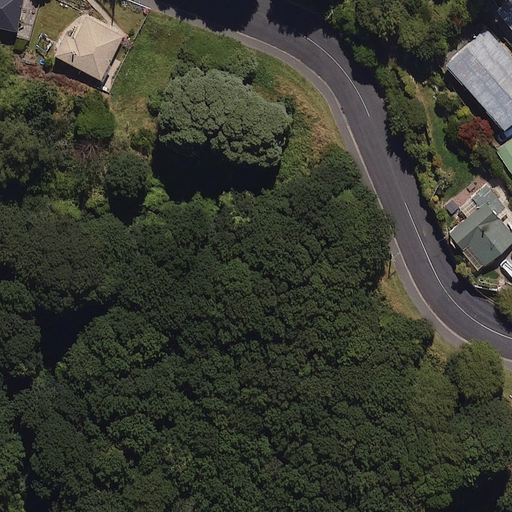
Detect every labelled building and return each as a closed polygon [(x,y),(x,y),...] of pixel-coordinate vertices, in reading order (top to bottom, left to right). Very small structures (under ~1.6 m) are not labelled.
[(22,0),(0,0),(0,27),(14,31),(22,0)] [(511,0),(498,0),(488,8),(511,36),(511,35),(511,0)] [(124,34),(85,12),(72,36),(66,33),(55,54),(100,79),(124,34)] [(511,119),(511,57),(485,27),(445,62),(503,128),(511,119)] [(511,139),(499,149),(511,168),(511,139)] [(508,210),(487,185),(473,196),(480,205),(448,231),(479,268),(511,240),(511,233),(499,218),(508,210)]
